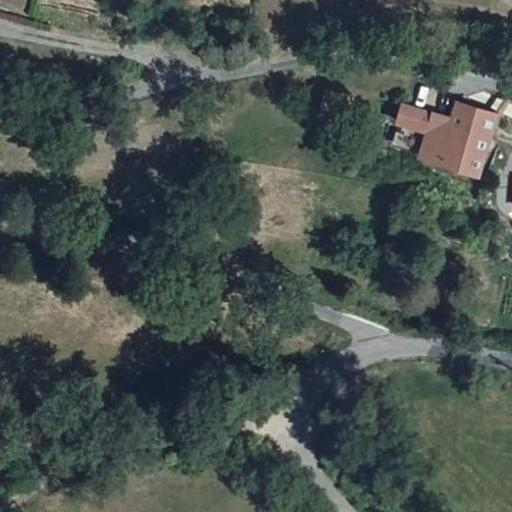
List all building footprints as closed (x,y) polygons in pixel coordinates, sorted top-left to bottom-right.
[(326,87),(320,106),(343,114),(349,95),(326,87)] [(504,118),(458,103),(453,120),(449,132),(441,129),(445,118),(434,114),(427,132),(420,154),(439,161),(438,164),(485,175),(504,118)] [(427,132),(434,114),(405,104),(399,122),(407,125),(427,132)] [(453,120),(445,118),(441,129),(449,132),(453,120)] [(427,132),(407,125),(404,133),(396,130),(391,145),(420,154),(427,132)]
